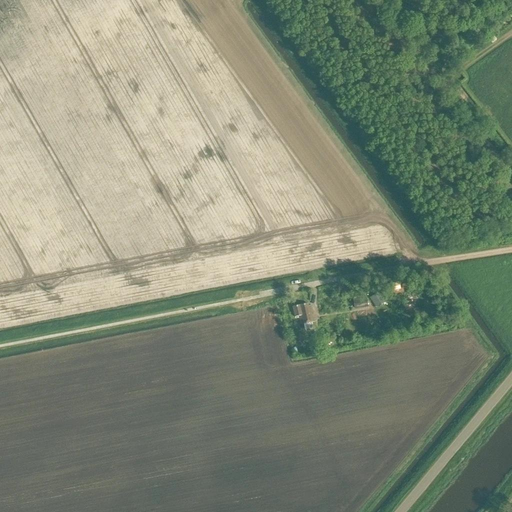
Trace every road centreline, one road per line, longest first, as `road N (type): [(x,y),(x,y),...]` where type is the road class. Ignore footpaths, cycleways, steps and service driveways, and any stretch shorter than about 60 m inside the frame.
road 1 (unclassified): [(260,296),(511,250)]
road 2 (track): [(376,0),(511,180)]
road 3 (unclassified): [(400,511),(511,379)]
